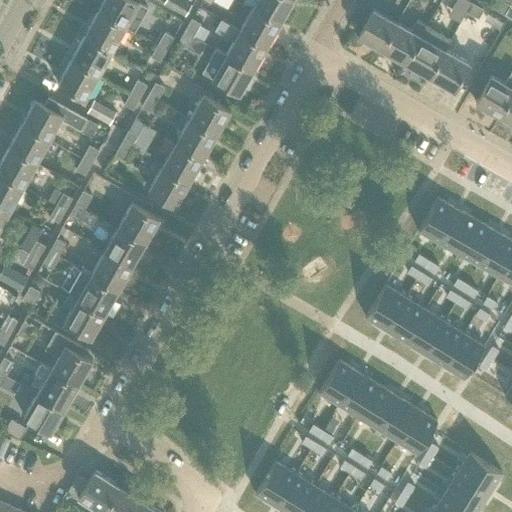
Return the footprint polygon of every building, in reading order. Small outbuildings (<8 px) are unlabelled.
[(103,0),(98,11),(125,26),(134,31),(140,21),(131,15),(138,2),(135,0),(103,0)] [(188,0),(164,0),(164,1),(184,13),(191,2),(188,0)] [(256,0),(253,6),(280,21),(292,0),(256,0)] [(466,11),(471,1),(469,0),(455,0),(454,4),(466,11)] [(495,0),(492,6),(504,13),(510,4),(503,0),(495,0)] [(471,1),(466,11),(478,17),(484,8),(471,1)] [(240,29),(267,45),(280,21),(253,6),(240,29)] [(382,49),(397,21),(373,8),(357,35),(382,49)] [(125,26),(98,11),(84,35),(111,50),(125,26)] [(164,31),(157,43),(166,48),(173,36),(174,36),(183,20),(172,14),(163,31),(164,31)] [(184,30),(194,35),(201,23),(191,17),(184,30)] [(253,69),(267,45),(240,29),(220,18),(214,29),(233,40),(226,53),(253,69)] [(421,35),(427,24),(417,18),(411,29),(397,21),(382,49),(405,62),(421,35)] [(194,35),(184,30),(177,42),(187,47),(194,35)] [(97,75),(111,50),(84,35),(70,60),(97,75)] [(445,48),(421,35),(405,62),(429,76),(445,48)] [(159,61),(166,48),(157,43),(150,56),(159,61)] [(453,90),(469,62),(445,48),(429,76),(453,90)] [(253,69),(226,53),(212,77),(239,93),(253,69)] [(85,98),(97,75),(70,60),(58,83),(85,98)] [(499,116),(511,93),(511,86),(491,74),(475,102),(499,116)] [(149,92),(159,97),(165,85),(156,80),(149,92)] [(130,93),(138,98),(145,86),(136,81),(130,93)] [(159,97),(149,92),(142,104),(152,109),(159,97)] [(138,98),(130,93),(123,105),(132,110),(138,98)] [(511,93),(499,116),(511,122),(511,93)] [(189,117),(216,133),(230,109),(203,94),(189,117)] [(35,99),(22,123),(49,138),(63,114),(35,99)] [(116,111),(94,99),(87,111),(109,123),(116,111)] [(216,133),(189,117),(175,141),(203,157),(216,133)] [(89,119),(83,130),(90,134),(96,123),(89,119)] [(36,162),(49,138),(22,123),(9,147),(36,162)] [(121,141),(130,146),(137,134),(127,129),(121,141)] [(130,146),(121,141),(114,154),(123,159),(130,146)] [(203,157),(175,141),(162,165),(189,181),(203,157)] [(88,144),(81,156),(90,161),(97,148),(88,144)] [(0,173),(23,186),(36,162),(9,147),(0,162),(0,173)] [(90,161),(81,156),(75,168),(83,173),(90,161)] [(189,181),(162,165),(148,189),(175,205),(189,181)] [(0,204),(9,210),(23,186),(0,173),(0,204)] [(76,202),(85,207),(92,195),(83,190),(76,202)] [(55,204),(64,209),(70,197),(61,192),(55,204)] [(437,196),(418,230),(438,242),(457,208),(437,196)] [(85,207),(76,202),(69,215),(78,220),(85,207)] [(118,226),(145,241),(159,217),(132,202),(118,226)] [(0,226),(9,210),(0,204),(0,226)] [(64,209),(55,204),(48,216),(57,221),(64,209)] [(457,208),(438,242),(458,253),(477,219),(457,208)] [(477,219),(458,253),(478,264),(497,230),(477,219)] [(145,241),(118,226),(105,250),(132,265),(145,241)] [(511,238),(497,230),(478,264),(498,275),(511,250),(511,238)] [(49,250),(58,255),(65,243),(56,238),(49,250)] [(28,252),(37,257),(43,245),(35,240),(28,252)] [(58,255),(49,250),(42,263),(52,268),(58,255)] [(132,265),(105,250),(91,273),(118,289),(132,265)] [(511,250),(498,275),(511,283),(511,250)] [(37,257),(28,252),(22,264),(30,268),(37,257)] [(418,252),(414,258),(425,265),(429,258),(418,252)] [(429,258),(425,265),(436,272),(440,265),(429,258)] [(0,275),(20,287),(27,274),(5,262),(0,272),(0,275)] [(411,263),(407,270),(418,277),(422,270),(411,263)] [(104,312),(118,289),(91,273),(82,267),(68,292),(77,298),(78,297),(104,312)] [(422,270),(418,277),(428,284),(433,277),(422,270)] [(457,276),(453,282),(464,289),(468,282),(457,276)] [(468,282),(464,289),(475,296),(479,289),(468,282)] [(386,283),(365,316),(386,328),(406,296),(386,283)] [(39,291),(29,286),(22,298),(32,303),(39,291)] [(450,288),(445,294),(456,301),(461,294),(450,288)] [(461,294),(456,301),(467,308),(471,301),(461,294)] [(487,295),(483,301),(494,308),(498,301),(487,295)] [(406,296),(386,328),(405,340),(425,308),(406,296)] [(91,337),(104,312),(78,297),(77,298),(64,321),(91,337)] [(480,306),(476,313),(487,320),(491,313),(480,306)] [(425,308),(405,340),(424,352),(445,320),(425,308)] [(7,314),(0,326),(11,332),(18,320),(7,314)] [(23,320),(17,333),(26,338),(33,325),(23,320)] [(445,320),(424,352),(444,365),(464,332),(445,320)] [(511,322),(507,320),(500,330),(507,335),(511,326),(511,322)] [(62,348),(51,368),(78,383),(92,359),(66,344),(69,338),(41,322),(35,333),(62,348)] [(11,332),(0,326),(0,341),(4,344),(11,332)] [(464,332),(444,365),(464,377),(484,344),(464,332)] [(490,347),(483,358),(490,363),(496,352),(490,347)] [(0,362),(0,370),(6,374),(13,361),(4,356),(0,362)] [(339,358),(319,391),(339,403),(359,371),(339,358)] [(483,358),(476,369),(483,373),(490,363),(483,358)] [(78,383),(51,368),(37,392),(64,407),(78,383)] [(359,371),(339,403),(358,415),(379,383),(359,371)] [(511,382),(502,399),(511,404),(511,382)] [(379,383),(358,415),(378,428),(398,395),(379,383)] [(51,431),(64,407),(37,392),(23,416),(51,431)] [(398,395),(378,428),(397,440),(417,407),(398,395)] [(417,407),(397,440),(417,452),(438,420),(417,407)] [(312,422),(308,429),(319,435),(323,429),(312,422)] [(323,429),(319,435),(330,442),(334,435),(323,429)] [(305,434),(301,440),(312,447),(316,440),(305,434)] [(316,440),(312,447),(322,454),(327,447),(316,440)] [(432,440),(425,451),(432,455),(438,445),(432,440)] [(351,446),(347,453),(358,459),(362,453),(351,446)] [(425,451),(418,462),(425,466),(432,455),(425,451)] [(469,451),(457,471),(489,491),(502,471),(469,451)] [(362,453),(358,459),(369,466),(373,459),(362,453)] [(344,458),(339,465),(350,471),(355,465),(344,458)] [(276,460),(255,492),(276,505),(296,472),(276,460)] [(355,465),(350,471),(361,478),(365,471),(355,465)] [(381,465),(377,472),(388,478),(392,471),(381,465)] [(78,496),(101,511),(118,485),(95,470),(78,496)] [(457,471),(445,490),(477,511),(489,491),(457,471)] [(296,472),(276,505),(286,511),(298,511),(315,484),(296,472)] [(374,477),(370,483),(380,490),(385,483),(374,477)] [(408,479),(401,490),(408,494),(414,483),(408,479)] [(315,484),(298,511),(324,511),(335,496),(315,484)] [(101,511),(102,511),(133,511),(141,499),(118,485),(101,511)] [(401,490),(394,501),(401,505),(408,494),(401,490)] [(445,490),(433,510),(436,511),(476,511),(477,511),(445,490)] [(335,496),(324,511),(351,511),(354,509),(335,496)] [(0,498),(0,511),(3,511),(8,502),(0,498)] [(161,511),(141,499),(133,511),(161,511)] [(17,511),(19,507),(8,502),(3,511),(17,511)]
